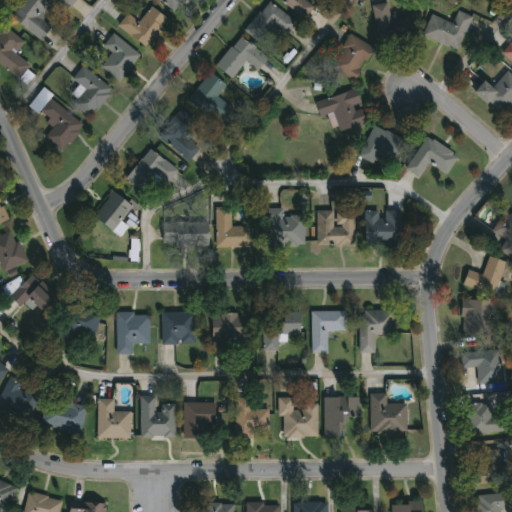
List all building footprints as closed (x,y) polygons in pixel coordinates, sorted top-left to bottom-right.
[(48,25),(37,40),(8,17),(20,0),(44,0),(50,4),(39,18),(48,25)] [(72,0),(64,10),(53,0),(72,0)] [(181,0),(171,12),(158,0),(181,0)] [(303,0),(312,7),(302,19),(279,0),(303,0)] [(267,1),(295,23),(285,36),(271,26),(258,43),(241,31),(257,11),(259,12),(267,1)] [(385,1),(389,20),(410,15),(414,35),(378,43),(369,5),(385,1)] [(165,19),(159,26),(160,28),(147,43),(146,42),(142,46),(116,24),(126,12),(136,21),(149,6),(165,19)] [(470,18),(455,49),(443,43),(442,45),(420,34),(430,14),(450,24),(456,11),(470,18)] [(0,27),(2,25),(22,41),(13,53),(28,65),(25,69),(33,76),(25,86),(0,66),(0,27)] [(138,54),(116,80),(99,66),(110,53),(101,45),(111,32),(138,54)] [(372,48),(364,61),(362,60),(357,68),(359,70),(352,81),(329,66),(348,33),(372,48)] [(238,37),(265,58),(256,70),(243,60),(229,78),(212,66),(228,46),(230,47),(238,37)] [(511,62),(500,53),(510,41),(511,42),(511,62)] [(107,94),(95,109),(93,108),(86,117),(70,104),(75,99),(68,93),(77,83),(70,78),(80,65),(109,88),(105,92),(107,94)] [(511,76),(511,100),(501,113),(486,100),(484,103),(470,90),(480,80),(489,88),(505,70),(511,76)] [(230,107),(220,121),(204,109),(201,112),(185,100),(208,71),(224,84),(215,95),(230,107)] [(52,101),(80,124),(75,130),(77,132),(68,143),(66,141),(60,148),(46,137),(54,128),(48,123),(52,118),(43,111),(40,114),(30,106),(45,87),(56,96),(52,101)] [(350,106),(352,111),(359,109),(363,121),(332,132),(325,115),(319,117),(313,102),(353,87),(359,103),(350,106)] [(197,149),(187,161),(156,136),(179,108),(195,121),(182,136),(197,149)] [(372,125),(383,131),(384,130),(403,139),(392,162),(376,153),(371,163),(356,155),(372,125)] [(455,158),(445,174),(427,161),(417,177),(403,168),(425,135),(451,152),(449,154),(455,158)] [(175,170),(165,183),(153,173),(140,191),(123,179),(146,148),(175,170)] [(124,226),(116,237),(90,216),(111,190),(130,206),(118,221),(124,226)] [(0,193),(13,220),(0,226),(0,193)] [(230,207),(230,226),(251,226),(251,247),(213,246),(213,207),(230,207)] [(282,208),(282,217),(289,217),(289,215),(303,215),(303,245),(265,246),(265,208),(282,208)] [(331,210),(331,227),(340,227),(340,224),(334,224),(334,212),(352,212),(352,245),(315,245),(315,210),(331,210)] [(398,210),(398,246),(389,246),(389,245),(365,245),(365,241),(362,241),(362,210),(377,210),(377,218),(384,218),(384,210),(398,210)] [(502,210),(511,216),(511,255),(510,258),(497,249),(504,239),(491,229),(502,210)] [(205,244),(159,244),(160,222),(205,222),(205,244)] [(0,237),(11,232),(16,243),(21,241),(30,261),(16,268),(20,275),(12,279),(9,272),(5,274),(0,263),(0,237)] [(504,263),(497,281),(503,283),(499,295),(492,293),(492,295),(460,284),(466,269),(480,274),(487,256),(504,263)] [(35,275),(42,283),(43,281),(53,292),(51,295),(56,300),(34,321),(12,297),(35,275)] [(494,301),(493,316),(487,315),(486,320),(494,320),(493,335),(460,333),(461,317),(458,317),(459,299),(494,301)] [(104,314),(96,340),(68,333),(69,331),(64,330),(72,304),(104,314)] [(372,353),(357,353),(356,314),(362,314),(362,310),(393,310),(393,336),(372,336),(372,353)] [(192,311),(193,344),(179,344),(179,339),(175,339),(175,344),(159,345),(159,312),(192,311)] [(271,311),(271,317),(281,317),(281,312),(298,312),(298,334),(284,334),(284,341),(276,341),(276,350),(260,350),(260,311),(271,311)] [(325,353),(310,353),(309,311),(343,311),(343,331),(325,331),(325,353)] [(131,313),(131,315),(147,315),(148,343),(134,344),(135,354),(119,354),(118,313),(131,313)] [(235,313),(235,317),(247,317),(247,338),(225,338),(225,346),(210,347),(209,316),(219,316),(219,313),(235,313)] [(498,349),(501,380),(475,382),(474,367),(460,368),(458,353),(498,349)] [(0,362),(9,370),(0,382),(0,362)] [(20,390),(26,393),(30,385),(44,392),(29,422),(0,407),(0,398),(11,376),(24,382),(20,390)] [(291,399),(290,411),(302,411),(302,404),(315,404),(315,436),(301,436),(301,438),(285,438),(285,434),(280,434),(280,416),(276,416),(276,398),(285,397),(286,386),(295,386),(294,399),(291,399)] [(384,394),(384,404),(404,403),(404,431),(397,432),(397,438),(372,438),(372,436),(368,436),(368,394),(384,394)] [(74,400),(73,403),(89,407),(82,438),(70,435),(70,431),(42,425),(48,400),(54,401),(55,396),(74,400)] [(157,397),(157,412),(163,412),(163,405),(175,405),(175,438),(155,436),(155,438),(142,438),(142,397),(157,397)] [(335,435),(322,436),(321,397),(358,397),(359,423),(335,423),(335,435)] [(264,404),(264,409),(267,409),(267,431),(231,431),(231,425),(233,425),(233,398),(249,398),(249,403),(264,404)] [(116,399),(116,411),(132,411),(132,438),(100,438),(100,399),(116,399)] [(213,403),(212,429),(196,428),(196,440),(179,439),(181,402),(213,403)] [(481,402),(481,405),(488,404),(489,416),(505,415),(506,431),(466,435),(464,404),(481,402)] [(497,449),(498,466),(511,464),(511,472),(511,481),(474,484),(473,470),(478,470),(476,451),(497,449)] [(0,479),(19,489),(12,505),(0,500),(0,479)] [(64,501),(61,511),(20,511),(21,510),(26,511),(31,491),(50,496),(49,498),(64,501)] [(499,509),(499,511),(474,511),(473,501),(477,501),(476,496),(508,493),(510,508),(499,509)] [(350,496),(350,511),(370,511),(334,511),(334,496),(350,496)] [(108,505),(107,511),(71,511),(72,501),(108,505)] [(275,501),(275,505),(278,505),(277,511),(243,511),(244,502),(252,502),(252,501),(275,501)] [(420,501),(419,511),(389,511),(389,505),(405,505),(406,501),(420,501)] [(319,502),(325,503),(325,511),(290,511),(290,503),(319,502)] [(218,503),(218,505),(231,504),(231,511),(199,511),(199,505),(218,503)]
